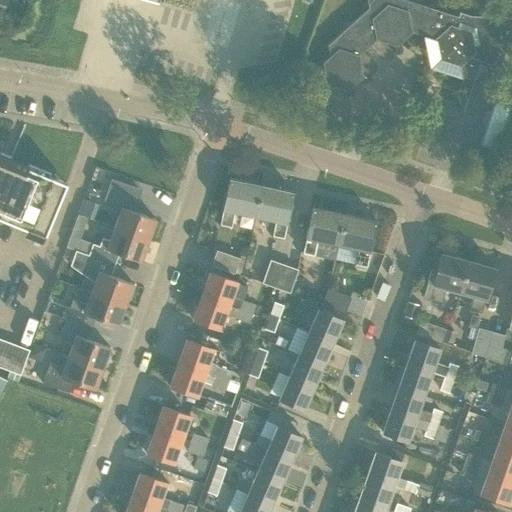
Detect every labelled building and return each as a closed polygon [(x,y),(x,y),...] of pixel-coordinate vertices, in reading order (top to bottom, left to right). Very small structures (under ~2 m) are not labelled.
[(413,31),(427,36),(436,9),(408,0),(367,0),(369,8),(328,45),(330,56),(323,63),(327,84),(347,90),(363,77),(359,55),(376,40),(396,46),(413,31)] [(436,9),(427,36),(434,39),(438,60),(459,67),(460,66),(467,96),(463,107),(465,107),(479,63),(498,70),(511,28),(511,17),(471,15),(459,11),(459,12),(458,16),(436,9)] [(511,93),(498,89),(480,144),(495,149),(511,98),(511,93)] [(0,217),(26,229),(25,232),(43,239),(66,183),(0,155),(0,217)] [(233,212),(254,216),(261,184),(229,178),(222,209),(223,209),(220,223),(230,226),(233,212)] [(261,184),(254,216),(275,221),(272,235),(283,237),(286,223),(293,191),(261,184)] [(114,227),(149,240),(156,219),(130,209),(134,198),(108,189),(103,200),(121,207),(114,227)] [(337,245),(344,213),(312,206),(303,252),(314,254),(317,241),(337,245)] [(376,220),(344,213),(337,245),(358,249),(355,263),(366,265),(369,252),(376,220)] [(141,261),(149,240),(114,227),(110,240),(102,237),(99,245),(93,243),(89,254),(111,263),(115,251),(141,261)] [(111,263),(89,254),(76,250),(70,265),(95,282),(91,292),(126,304),(133,283),(107,274),(111,263)] [(234,273),(239,258),(216,250),(211,265),(234,273)] [(459,291),(469,261),(444,253),(438,270),(433,269),(425,296),(443,302),(448,288),(459,291)] [(263,282),(274,286),(276,287),(284,265),(270,260),(263,282)] [(496,269),(469,261),(459,291),(474,296),(470,309),(481,313),(485,300),(487,300),(496,269)] [(297,269),(284,265),(276,287),(289,292),(297,269)] [(211,273),(203,296),(230,306),(238,282),(211,273)] [(274,286),(263,282),(254,280),(249,293),(269,300),(274,286)] [(347,312),(352,298),(330,290),(325,304),(347,312)] [(118,325),(126,304),(91,292),(87,304),(73,298),(70,307),(66,306),(62,317),(66,319),(88,327),(92,316),(118,325)] [(230,306),(203,296),(194,319),(222,328),(230,306)] [(236,308),(252,314),(256,304),(239,299),(236,308)] [(419,304),(408,301),(404,314),(415,318),(419,304)] [(274,302),(269,316),(278,319),(283,305),(274,302)] [(249,323),(252,314),(236,308),(233,317),(249,323)] [(310,331),(334,342),(344,320),(320,309),(310,331)] [(278,319),(269,316),(264,329),(273,332),(278,319)] [(84,338),(88,327),(66,319),(59,338),(73,343),(69,356),(103,368),(110,347),(84,338)] [(441,342),(445,329),(421,320),(416,334),(441,342)] [(485,357),(493,332),(478,328),(471,353),(485,357)] [(324,364),(334,342),(310,331),(300,353),(324,364)] [(505,335),(493,332),(485,357),(484,358),(502,364),(506,349),(501,348),(505,335)] [(0,366),(1,367),(10,342),(1,339),(0,340),(0,366)] [(179,362),(239,384),(242,375),(210,363),(215,350),(187,339),(179,362)] [(407,363),(453,379),(454,376),(458,366),(448,362),(447,367),(434,362),(439,348),(415,340),(407,363)] [(11,371),(20,346),(10,342),(1,367),(11,371)] [(20,346),(11,371),(20,374),(30,349),(20,346)] [(258,347),(253,361),(262,364),(267,351),(258,347)] [(314,386),(324,364),(300,353),(290,375),(314,386)] [(95,389),(103,368),(69,356),(65,367),(50,362),(43,383),(65,391),(70,380),(95,389)] [(262,364),(253,361),(248,375),(257,378),(262,364)] [(236,393),(239,384),(179,362),(170,385),(198,395),(203,382),(236,393)] [(399,386),(423,394),(428,379),(441,384),(439,390),(448,393),(453,379),(407,363),(399,386)] [(304,408),(314,386),(290,375),(280,397),(304,408)] [(511,390),(491,384),(488,393),(511,401),(511,390)] [(391,409),(437,425),(442,411),(433,408),(431,413),(418,409),(423,394),(399,386),(391,409)] [(509,411),(504,424),(511,427),(511,401),(488,393),(485,402),(509,411)] [(221,428),(229,405),(207,397),(203,409),(206,410),(202,421),(221,428)] [(155,430),(204,447),(215,451),(218,442),(186,430),(191,416),(163,406),(155,430)] [(433,439),(437,425),(391,409),(382,432),(407,440),(412,425),(425,430),(423,436),(433,439)] [(233,419),(228,433),(237,436),(242,422),(233,419)] [(496,447),(511,453),(511,427),(504,424),(499,438),(475,430),(472,439),(496,447)] [(267,448),(291,458),(301,436),(276,425),(267,448)] [(200,457),(204,447),(155,430),(147,453),(174,463),(179,449),(200,457)] [(237,436),(228,433),(223,447),(232,450),(237,436)] [(281,481),(291,458),(267,448),(242,437),(237,447),(262,458),(257,470),(281,481)] [(467,453),(464,462),(511,479),(511,453),(496,447),(491,461),(467,453)] [(375,453),(367,476),(393,485),(392,486),(415,494),(418,484),(404,479),(396,476),(401,461),(375,453)] [(511,489),(511,479),(464,462),(461,471),(485,479),(480,493),(507,503),(511,489)] [(216,465),(212,479),(221,482),(226,468),(216,465)] [(247,492),(272,503),(281,481),(257,470),(247,492)] [(139,472),(130,496),(176,511),(182,511),(184,508),(185,505),(161,497),(166,482),(139,472)] [(393,485),(367,476),(359,500),(384,509),(392,486),(393,485)] [(221,482),(212,479),(207,493),(216,496),(221,482)] [(433,485),(420,481),(416,492),(429,496),(433,485)] [(267,511),(272,503),(247,492),(238,511),(267,511)] [(176,511),(130,496),(124,511),(176,511)] [(383,511),(384,509),(359,500),(354,511),(383,511)] [(392,511),(408,511),(410,508),(396,503),(392,511)]
